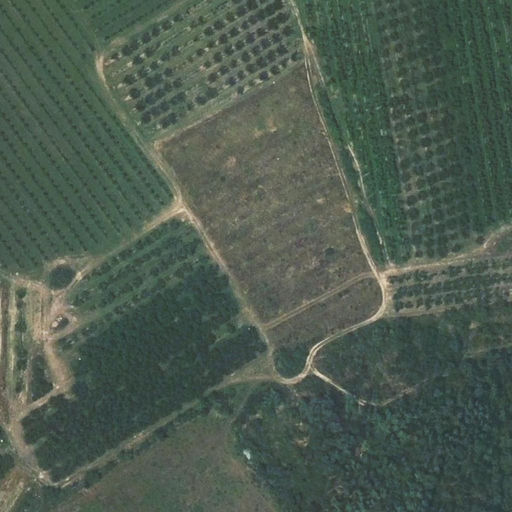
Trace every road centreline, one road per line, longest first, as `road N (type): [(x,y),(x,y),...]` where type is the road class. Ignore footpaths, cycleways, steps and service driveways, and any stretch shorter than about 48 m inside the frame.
road 1 (track): [(290,0),(315,97),(385,294),(378,316),(320,343),(297,378),(286,381),(273,380),(259,332),(111,95),(98,51)]
road 2 (track): [(186,207),(94,263),(59,295),(0,270)]
